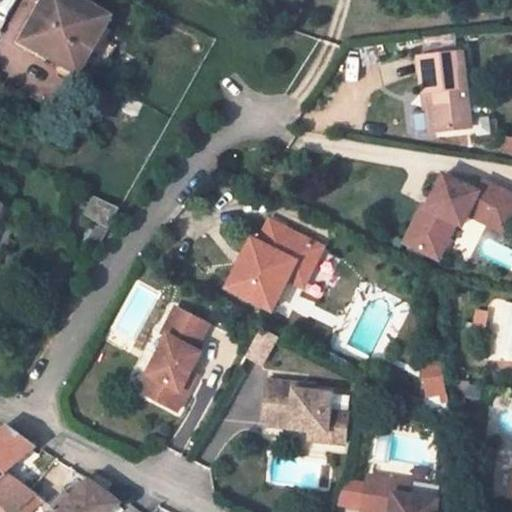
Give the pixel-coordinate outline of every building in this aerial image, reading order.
[(51,52),(83,70),(100,37),(112,16),(82,0),(47,0),(24,44),(48,57),(51,52)] [(71,90),(88,98),(118,46),(100,37),(83,70),(71,90)] [(422,59),(426,95),(435,94),(439,133),(474,129),(465,54),(422,59)] [(431,134),(439,133),(435,94),(426,95),(431,134)] [(479,190),(445,173),(433,196),(437,198),(431,209),(422,205),(402,242),(437,260),(447,241),(443,239),(451,223),(461,228),(466,217),(503,235),(511,218),(511,195),(484,181),(479,190)] [(109,229),(120,210),(94,198),(84,215),(99,223),(109,229)] [(311,242),(273,222),(262,243),(254,240),(229,288),(275,312),(291,281),(305,289),(326,249),(311,242)] [(109,229),(99,223),(87,244),(97,251),(109,229)] [(208,326),(176,309),(162,334),(168,337),(147,375),(153,378),(144,395),(176,413),(186,395),(180,392),(190,375),(201,354),(195,351),(208,326)] [(441,360),(424,362),(429,397),(446,394),(444,379),(441,360)] [(153,378),(147,375),(138,392),(144,395),(153,378)] [(195,378),(190,375),(180,392),(186,395),(195,378)] [(293,385),(265,381),(258,425),(306,432),(322,434),(321,444),(340,447),(344,417),(326,414),(329,396),(310,394),(292,391),(293,385)] [(311,388),(293,385),(292,391),(310,394),(311,388)] [(35,448),(8,428),(0,433),(0,462),(8,472),(35,448)] [(322,434),(306,432),(305,442),(321,444),(322,434)] [(0,501),(7,511),(18,511),(37,494),(8,472),(0,477),(0,501)] [(445,473),(442,492),(464,495),(461,475),(445,473)] [(395,483),(365,479),(363,487),(358,511),(434,511),(435,509),(436,501),(405,497),(393,495),(395,483)] [(48,505),(56,511),(55,511),(110,511),(118,504),(90,481),(72,496),(66,490),(48,505)] [(395,483),(393,495),(405,497),(407,485),(395,483)] [(346,485),(333,509),(352,511),(358,511),(363,487),(346,485)]
